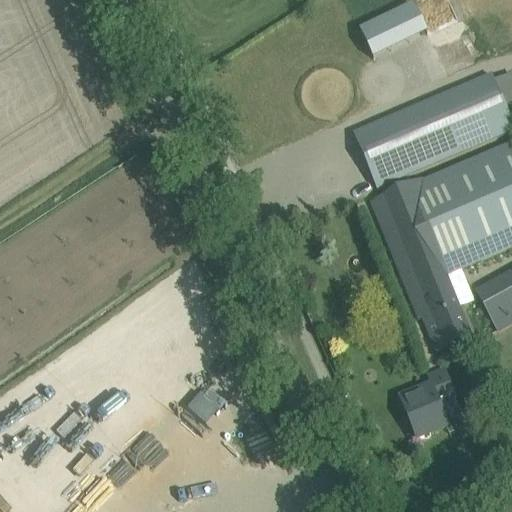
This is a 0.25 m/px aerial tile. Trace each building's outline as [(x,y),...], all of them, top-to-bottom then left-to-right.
[(380,58),(437,36),(425,5),(369,26),(380,58)] [(511,124),(493,78),(372,128),(354,136),(377,191),(396,184),(511,134),(511,124)] [(511,146),(410,190),(448,282),(511,254),(511,146)] [(423,321),(437,355),(472,340),(448,282),(410,190),(372,206),(419,322),(423,321)] [(511,326),(511,277),(478,297),(499,334),(511,326)] [(448,429),(439,407),(455,400),(444,373),(430,380),(433,388),(402,401),(418,442),(448,429)] [(192,412),(209,428),(225,411),(208,395),(192,412)]
